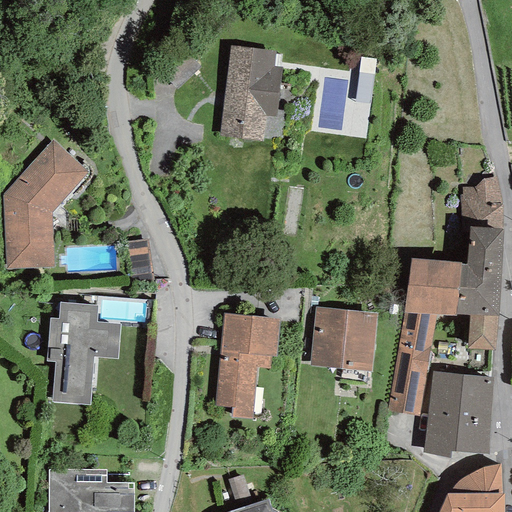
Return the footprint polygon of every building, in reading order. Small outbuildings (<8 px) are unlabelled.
[(230,46),(219,136),(263,142),(265,116),(275,117),(281,68),(274,67),(274,52),(230,46)] [(370,103),(375,59),(360,57),(354,101),(370,103)] [(2,195),(6,269),(53,267),(51,212),(87,172),(52,140),(2,195)] [(502,204),(496,177),(483,179),(475,187),(462,188),(463,195),(460,195),(462,227),(469,227),(503,230),(502,204)] [(460,264),(456,314),(470,315),(497,316),(503,230),(469,227),(466,265),(460,264)] [(461,262),(412,258),(403,313),(435,314),(456,316),(456,314),(460,264),(461,262)] [(54,362),(51,402),(90,405),(93,358),(117,359),(120,324),(96,322),(97,305),(59,303),(58,318),(49,318),(46,362),(54,362)] [(376,313),(315,307),(310,365),(371,372),(376,313)] [(403,313),(387,411),(419,417),(435,314),(403,313)] [(223,314),(215,406),(232,407),(231,417),(252,419),(256,368),(269,369),(270,357),(276,357),(279,320),(223,314)] [(468,348),(495,351),(497,316),(470,315),(468,348)] [(432,371),(423,453),(450,458),(451,452),(488,454),(493,378),(432,371)] [(447,493),(438,511),(504,511),(504,493),(501,493),(501,464),(482,468),(468,475),(459,481),(454,486),(449,494),(447,493)] [(132,511),(133,483),(106,483),(106,470),(49,470),(48,511),(132,511)] [(227,511),(276,511),(271,510),(268,499),(227,511)]
